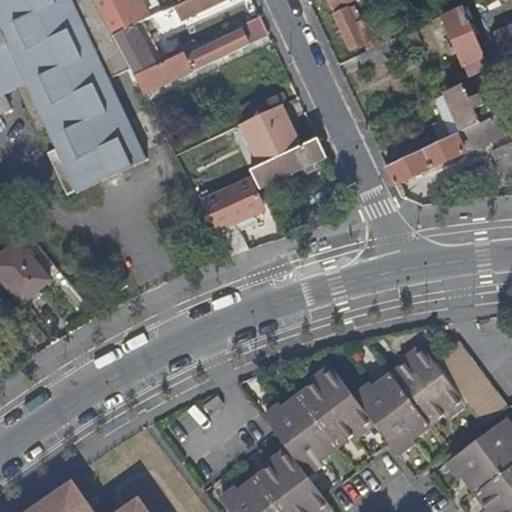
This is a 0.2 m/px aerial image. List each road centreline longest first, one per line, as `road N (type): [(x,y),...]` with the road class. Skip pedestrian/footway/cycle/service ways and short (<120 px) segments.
road 1 (tertiary): [(0,452),(82,395),(202,330),(400,270)]
road 2 (residential): [(400,270),(279,0)]
